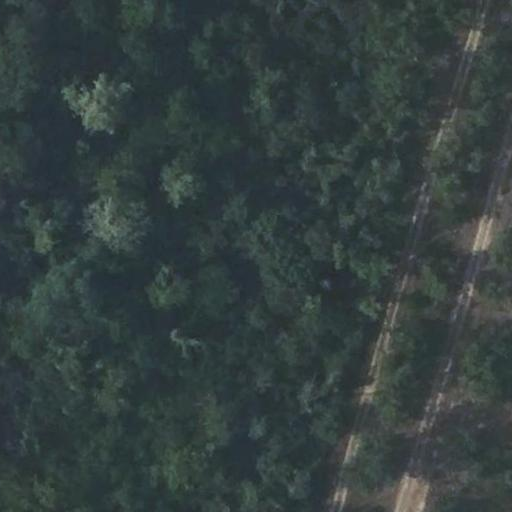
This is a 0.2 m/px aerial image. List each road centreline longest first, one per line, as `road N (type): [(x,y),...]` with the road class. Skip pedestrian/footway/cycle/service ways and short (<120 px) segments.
road 1 (track): [(330,511),(467,0)]
road 2 (track): [(511,112),(400,511)]
